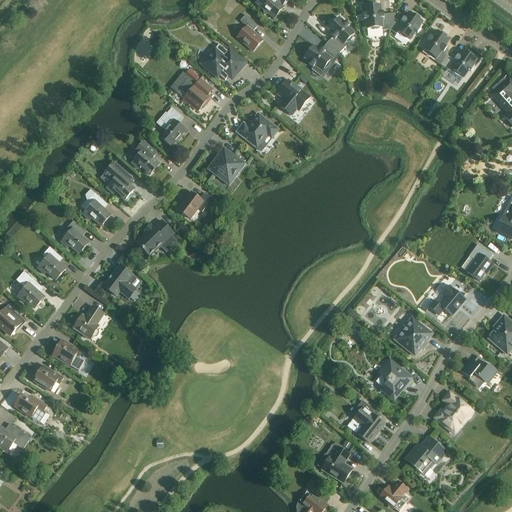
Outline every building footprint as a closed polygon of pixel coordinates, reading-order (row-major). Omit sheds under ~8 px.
[(269,15),(274,20),(284,8),(282,6),(287,0),(258,0),(256,4),(263,10),(264,16),(269,15)] [(390,31),(394,14),(384,15),(384,13),(381,13),(380,6),(376,7),(376,4),(369,5),(369,7),(365,8),(366,15),(363,15),(364,21),(366,21),(367,30),(370,29),(372,30),(374,31),(376,31),(378,30),(380,28),(382,28),(382,31),(390,31)] [(394,14),(390,31),(396,35),(398,32),(399,34),(400,36),(402,37),(403,39),(405,39),(408,39),(410,41),(415,33),(417,35),(421,30),(419,28),(423,23),(419,20),(420,19),(415,15),(413,16),(410,14),(406,20),(404,18),(403,20),(394,14)] [(237,38),(253,53),(263,41),(253,32),(257,27),(245,16),(240,22),(247,28),(237,38)] [(327,43),(339,54),(346,47),(344,45),(345,43),(348,43),(350,42),(351,41),(352,39),(353,36),(354,35),(348,28),(350,26),(346,22),(344,24),(339,19),(336,22),(335,20),(330,25),(331,27),(328,30),(333,34),(331,36),(333,38),(327,43)] [(442,67),(451,54),(446,50),(447,48),(445,47),(449,41),(445,39),(447,37),(441,33),(440,35),(436,33),(432,38),(430,37),(427,42),(429,43),(424,51),(426,52),(427,54),(428,56),(430,57),(432,58),(434,58),(436,59),(434,62),(442,67)] [(334,62),(339,54),(327,43),(322,50),(320,48),(319,50),(313,46),(311,50),(309,49),(305,54),(307,56),(304,59),(310,63),(309,65),(313,68),(315,66),(322,72),(324,70),(326,69),(328,68),(329,66),(330,64),(330,62),(331,60),(334,62)] [(225,81),(229,77),(230,78),(231,78),(232,78),(233,78),(233,77),(233,76),(233,75),(236,71),(237,73),(245,64),(230,51),(228,53),(219,45),(209,57),(210,58),(204,66),(214,74),(215,73),(225,81)] [(451,54),(442,67),(450,73),(451,70),(453,71),(454,73),(455,75),(457,76),(459,77),(461,77),(464,78),(469,71),(471,72),(474,67),(472,66),(476,60),(473,58),(474,56),(468,52),(467,54),(464,52),(460,57),(458,56),(456,58),(451,54)] [(200,80),(195,86),(187,80),(180,89),(188,95),(182,102),(192,109),(193,108),(198,112),(200,110),(201,110),(210,99),(201,92),(207,85),(200,80)] [(511,95),(510,93),(511,91),(511,82),(510,80),(492,96),(496,101),(500,101),(505,107),(505,111),(508,114),(505,118),(511,125),(511,95)] [(300,111),(310,99),(287,81),(277,94),(282,98),(283,97),(286,99),(280,107),(291,116),(296,109),(300,111)] [(178,124),(183,118),(173,110),(168,116),(166,114),(157,124),(165,132),(160,138),(171,148),(186,131),(178,124)] [(271,140),(278,131),(258,115),(251,124),(252,124),(249,128),(244,124),(237,133),(257,149),(267,136),(271,140)] [(140,168),(150,176),(159,165),(150,157),(154,153),(143,143),(136,151),(140,154),(134,162),(132,164),(138,170),(140,168)] [(232,176),(235,178),(245,165),(224,149),(208,170),(226,184),(232,176)] [(129,185),(133,181),(114,164),(106,172),(115,180),(107,189),(113,195),(115,193),(126,201),(134,191),(129,185)] [(204,194),(200,200),(191,193),(178,211),(190,220),(197,210),(202,213),(207,206),(210,209),(215,202),(204,194)] [(92,219),(101,227),(111,217),(101,208),(105,204),(95,194),(88,202),(92,205),(85,213),(83,215),(90,221),(92,219)] [(511,209),(507,219),(503,217),(499,225),(501,227),(498,232),(511,239),(511,209)] [(70,246),(79,255),(89,244),(80,236),(84,231),(73,222),(66,230),(70,233),(63,240),(63,241),(61,243),(68,249),(70,246)] [(171,236),(173,233),(162,222),(154,229),(153,228),(136,244),(149,257),(160,247),(166,253),(178,242),(171,236)] [(488,271),(489,272),(494,265),(489,262),(493,256),(478,245),(469,257),(474,261),(466,273),(480,282),(488,271)] [(46,273),(56,281),(65,271),(56,262),(60,258),(50,248),(43,256),(46,259),(40,267),(38,269),(44,275),(46,273)] [(119,293),(129,300),(136,290),(127,283),(133,276),(120,266),(103,287),(116,297),(119,293)] [(26,301),(35,309),(44,299),(37,292),(41,288),(24,273),(16,281),(25,289),(19,295),(19,296),(17,298),(24,304),(26,301)] [(453,289),(453,290),(449,287),(441,296),(445,299),(439,306),(434,302),(429,308),(438,316),(443,310),(452,317),(466,300),(453,289)] [(375,309),(387,305),(384,297),(377,299),(375,294),(370,295),(375,309)] [(0,314),(0,327),(11,337),(25,321),(8,306),(0,314)] [(99,327),(97,326),(104,315),(92,307),(85,318),(82,316),(73,329),(90,340),(92,337),(94,338),(97,338),(99,334),(98,332),(97,330),(99,327)] [(489,340),(507,355),(511,349),(511,323),(504,316),(497,325),(499,327),(489,340)] [(421,349),(424,351),(428,345),(426,343),(432,335),(412,319),(395,341),(415,357),(421,349)] [(71,347),(68,352),(59,346),(52,357),(70,367),(70,366),(79,371),(85,361),(79,358),(82,353),(71,347)] [(492,379),(497,372),(478,357),(472,365),(469,364),(462,373),(470,379),(468,381),(479,390),(490,377),(492,379)] [(381,391),(394,401),(412,379),(390,362),(382,371),(384,373),(376,383),(383,388),(381,391)] [(53,373),(49,378),(40,372),(33,382),(50,393),(57,383),(60,385),(63,379),(53,373)] [(456,400),(449,394),(444,401),(450,407),(444,415),(441,412),(435,419),(454,434),(472,413),(456,400)] [(34,398),(30,403),(21,397),(14,408),(31,419),(31,418),(39,424),(46,414),(44,412),(47,407),(34,398)] [(348,427),(369,444),(385,425),(375,417),(378,414),(363,402),(357,409),(361,412),(348,427)] [(23,450),(31,439),(12,426),(7,433),(0,427),(0,445),(1,446),(0,447),(0,448),(7,453),(9,451),(13,444),(23,450)] [(426,467),(431,471),(446,453),(429,439),(417,453),(414,451),(406,461),(421,473),(426,467)] [(352,471),(343,465),(349,455),(338,448),(332,458),(330,457),(328,460),(327,459),(325,460),(322,464),(322,466),(324,467),(322,470),(330,475),(329,477),(335,480),(336,479),(344,484),(352,471)] [(401,498),(407,490),(398,483),(391,490),(389,488),(380,498),(393,509),(394,509),(397,511),(400,511),(407,503),(401,498)] [(323,511),(327,507),(318,499),(322,493),(312,485),(303,496),(308,500),(303,507),(306,509),(303,511),(323,511)]
